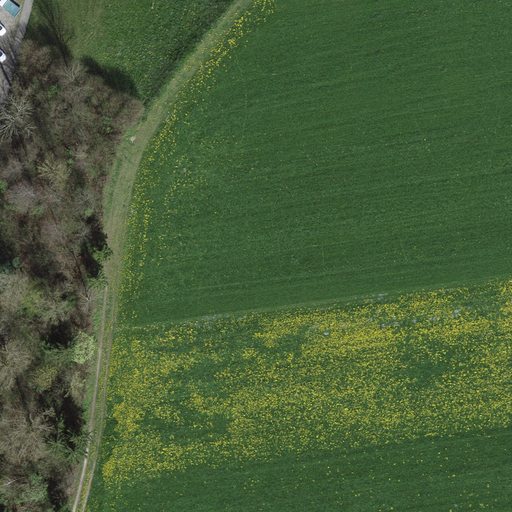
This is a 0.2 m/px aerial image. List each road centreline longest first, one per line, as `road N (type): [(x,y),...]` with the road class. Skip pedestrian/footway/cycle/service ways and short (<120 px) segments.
road 1 (track): [(106,314),(97,419),(74,511)]
road 2 (unknown): [(0,194),(15,89),(0,33)]
